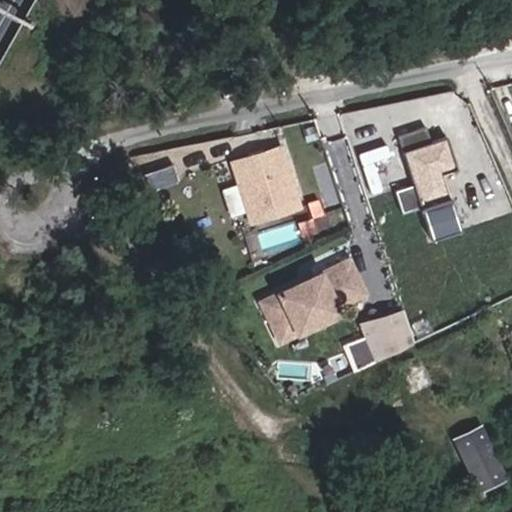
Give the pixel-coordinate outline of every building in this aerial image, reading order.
[(374,168),(399,160),(386,121),(358,130),(371,169),(374,168)] [(420,135),(397,143),(428,239),(458,229),(447,197),(453,195),(445,172),(456,168),(445,136),(422,143),(420,135)] [(297,205),(279,145),(231,160),(249,220),(297,205)] [(403,172),(399,160),(374,168),(378,181),(403,172)] [(320,212),(316,198),(305,200),(310,215),(320,212)] [(305,277),(259,299),(267,317),(284,309),(294,329),(336,310),(333,303),(361,290),(345,258),(314,272),(316,277),(307,282),(305,277)] [(224,278),(214,260),(201,267),(211,285),(224,278)] [(294,329),(284,309),(267,317),(277,337),(294,329)] [(413,342),(402,310),(388,315),(400,348),(413,342)] [(400,348),(388,315),(375,319),(387,354),(400,348)] [(452,439),(484,502),(509,490),(479,425),(452,439)]
